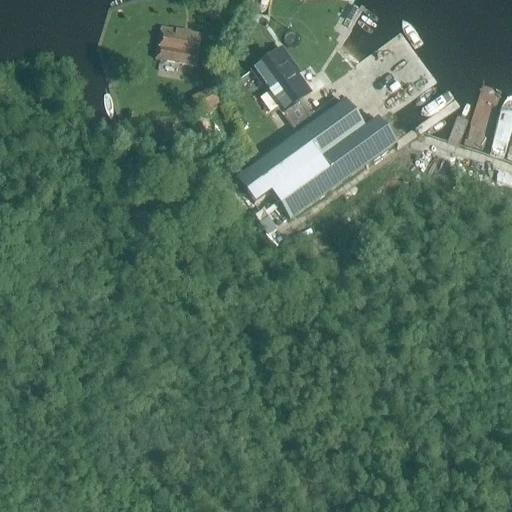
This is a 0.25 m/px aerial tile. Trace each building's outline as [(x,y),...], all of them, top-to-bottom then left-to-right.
[(195,68),(200,37),(160,31),(155,62),(195,68)] [(277,109),(304,89),(295,77),(298,75),(281,51),(251,73),(277,109)] [(205,116),(213,112),(211,109),(218,105),(210,89),(191,98),(199,115),(203,113),(205,116)] [(318,122),(342,105),(332,101),(313,114),(318,122)] [(363,133),(343,106),(235,184),(253,209),(269,197),(288,223),(393,148),(376,124),(363,133)] [(234,117),(240,127),(246,124),(240,113),(234,117)]
